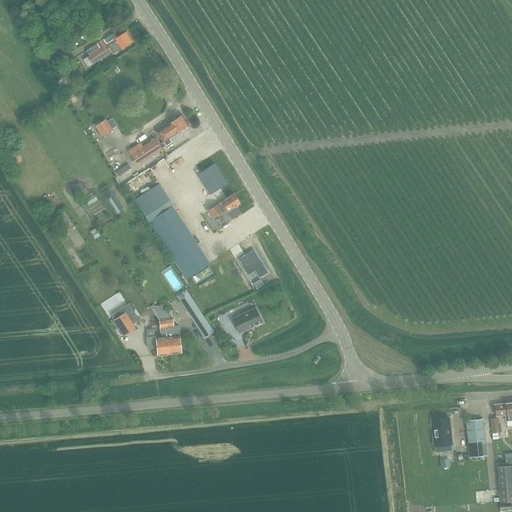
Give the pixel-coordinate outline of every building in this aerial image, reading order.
[(6,7),(16,18),(21,14),(11,3),(6,7)] [(99,43),(87,51),(90,56),(89,57),(94,65),(99,62),(112,54),(114,57),(135,43),(127,32),(118,38),(115,33),(103,40),(99,43)] [(55,44),(47,49),(55,59),(62,54),(55,44)] [(48,54),(41,59),(50,73),(57,68),(48,54)] [(163,143),(166,148),(173,143),(170,139),(190,126),(183,115),(156,132),(163,143)] [(111,130),(105,120),(96,126),(102,136),(111,130)] [(140,166),(149,159),(162,151),(166,148),(163,143),(160,145),(156,139),(144,146),(141,143),(130,150),(140,166)] [(135,171),(139,179),(163,165),(159,158),(135,171)] [(214,163),(197,175),(210,195),(227,184),(214,163)] [(187,280),(210,264),(173,208),(175,207),(161,185),(135,202),(187,280)] [(126,211),(133,206),(123,192),(116,197),(126,211)] [(234,194),(207,211),(212,219),(220,214),(225,223),(240,213),(236,207),(237,207),(237,206),(240,204),(234,194)] [(74,219),(79,217),(75,207),(70,209),(74,219)] [(254,250),(238,260),(243,267),(250,263),(259,278),(267,273),(254,250)] [(264,285),(260,279),(253,284),(256,289),(264,285)] [(189,295),(180,301),(204,338),(213,332),(189,295)] [(128,303),(111,315),(114,320),(124,335),(134,329),(131,323),(138,318),(128,303)] [(261,324),(255,309),(232,319),(239,334),(261,324)] [(172,318),(166,319),(169,354),(181,353),(179,336),(178,326),(173,327),(172,318)] [(156,336),(146,337),(148,349),(156,348),(157,356),(169,354),(166,319),(159,319),(159,322),(160,333),(162,333),(162,337),(156,338),(156,336)] [(496,417),(505,416),(505,422),(511,420),(511,403),(495,406),(496,417)] [(448,418),(431,420),(434,446),(435,452),(440,452),(439,446),(451,444),(448,418)] [(485,444),(482,418),(466,419),(468,445),(485,444)] [(499,434),(497,419),(490,419),(491,434),(499,434)] [(485,444),(468,445),(469,457),(486,455),(485,444)] [(500,503),(511,502),(511,466),(497,467),(500,503)]
